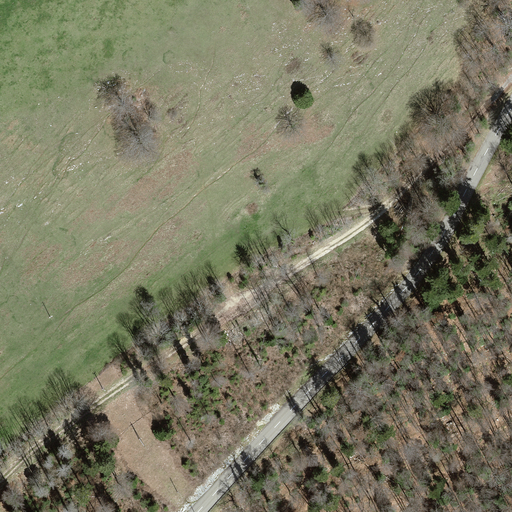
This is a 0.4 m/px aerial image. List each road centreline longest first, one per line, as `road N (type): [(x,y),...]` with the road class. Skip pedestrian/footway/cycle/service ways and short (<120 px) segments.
road 1 (track): [(511,83),(349,235),(98,401),(0,478)]
road 2 (secondary): [(197,511),(417,273),(511,106)]
road 3 (track): [(425,511),(511,403)]
